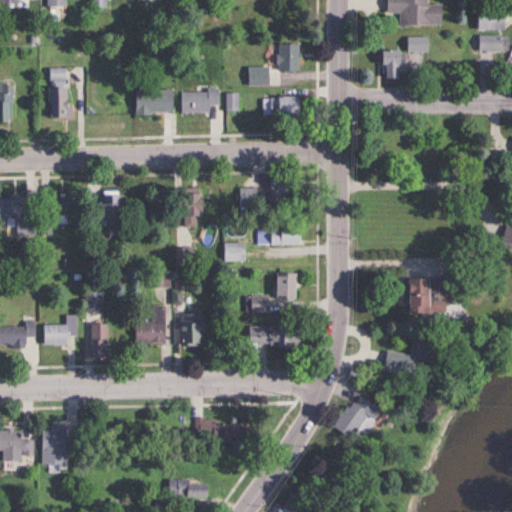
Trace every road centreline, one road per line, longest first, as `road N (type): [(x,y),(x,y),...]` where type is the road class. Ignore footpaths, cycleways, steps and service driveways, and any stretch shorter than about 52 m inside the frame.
road 1 (tertiary): [(249,511),(294,454),(339,365),(344,0)]
road 2 (residential): [(343,155),(0,159)]
road 3 (residential): [(335,384),(0,387)]
road 4 (residential): [(343,96),(511,98)]
